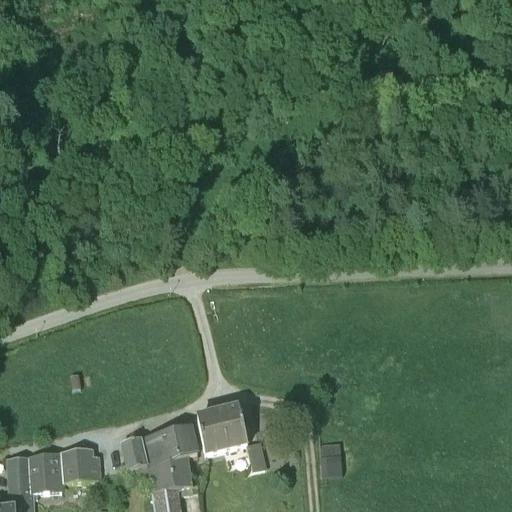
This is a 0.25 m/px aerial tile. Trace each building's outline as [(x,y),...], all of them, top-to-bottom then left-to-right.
[(235,417),(199,426),(208,464),(245,455),(244,450),(235,417)] [(190,431),(140,444),(146,471),(149,475),(186,463),(196,459),(190,431)] [(146,471),(140,444),(120,449),(127,476),(132,475),(146,471)] [(339,445),(318,447),(320,480),(342,478),(339,445)] [(257,447),(244,450),(245,455),(246,459),(251,479),(264,476),(257,447)] [(56,460),(29,463),(29,464),(31,499),(61,497),(61,489),(98,486),(96,463),(91,463),(90,456),(56,459),(56,460)] [(189,492),(186,463),(149,475),(152,498),(176,494),(189,492)] [(13,500),(13,511),(31,511),(31,499),(29,464),(7,465),(9,500),(13,500)] [(178,511),(176,494),(152,498),(153,511),(178,511)]
